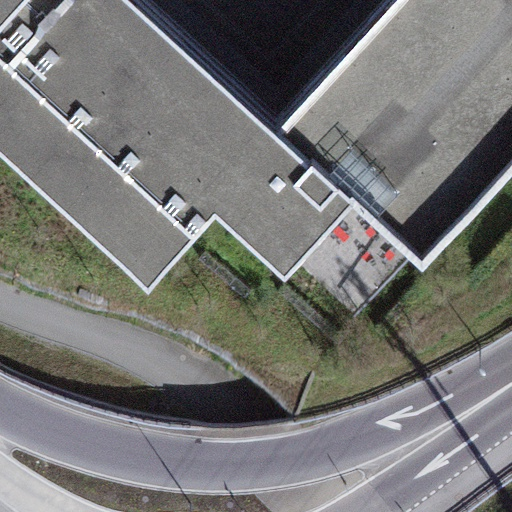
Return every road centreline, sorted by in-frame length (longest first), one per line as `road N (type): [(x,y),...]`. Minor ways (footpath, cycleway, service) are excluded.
road 1 (motorway): [(511,366),(363,438),(237,466),(118,451),(0,408)]
road 2 (motorway): [(511,403),(369,511)]
